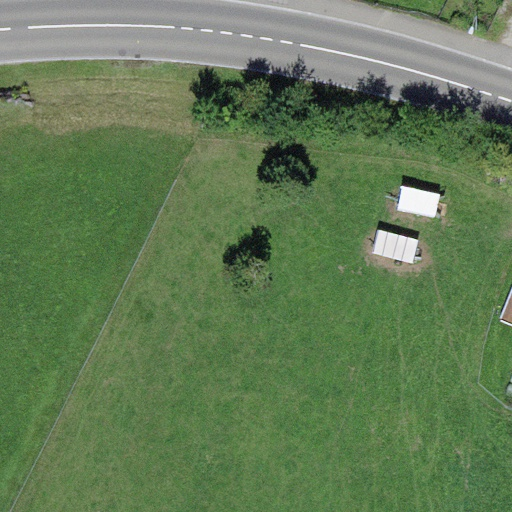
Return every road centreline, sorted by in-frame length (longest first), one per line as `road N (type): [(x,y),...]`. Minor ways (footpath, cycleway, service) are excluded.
road 1 (secondary): [(511,100),(235,33)]
road 2 (secondary): [(235,33),(0,31)]
